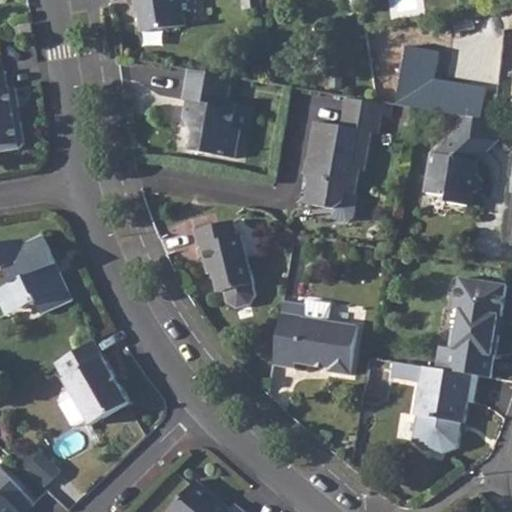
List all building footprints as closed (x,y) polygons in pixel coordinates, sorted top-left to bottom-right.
[(184,0),(139,0),(145,30),(187,23),(184,0)] [(263,0),(247,0),(248,9),(265,5),(263,0)] [(32,23),(21,25),(23,40),(34,39),(32,23)] [(13,108),(19,108),(16,87),(7,89),(5,70),(0,70),(0,151),(18,149),(24,143),(21,122),(15,123),(13,108)] [(232,76),(190,70),(186,101),(189,102),(186,119),(196,134),(193,152),(237,158),(241,131),(234,130),(237,110),(227,108),(232,76)] [(402,74),(398,104),(413,106),(461,114),(473,116),(483,117),(489,89),(402,74)] [(379,100),(348,95),(342,127),(317,122),(309,164),(315,165),(310,195),(314,205),(336,208),(344,202),(345,195),(356,196),(359,172),(365,173),(372,131),(379,132),(381,116),(384,101),(379,100)] [(384,101),(381,116),(392,118),(395,103),(384,101)] [(461,114),(451,124),(458,131),(473,116),(461,114)] [(473,116),(458,131),(436,150),(429,191),(451,195),(450,202),(472,205),(474,193),(483,188),(485,177),(479,170),(480,156),(501,138),(483,117),(473,116)] [(202,246),(208,266),(213,264),(215,272),(220,293),(226,291),(229,303),(239,308),(252,305),(258,294),(255,283),(256,283),(243,233),(239,234),(234,218),(194,229),(199,246),(202,246)] [(0,269),(5,268),(13,285),(24,309),(37,303),(42,314),(72,300),(42,236),(25,244),(22,240),(0,243),(0,269)] [(213,264),(208,266),(205,266),(207,274),(215,272),(213,264)] [(447,372),(479,377),(491,379),(499,337),(496,336),(499,317),(502,318),(507,287),(460,279),(455,310),(461,311),(457,331),(453,330),(450,349),(447,372)] [(0,320),(24,309),(13,285),(0,291),(0,320)] [(307,304),(286,300),(275,364),(296,368),(297,362),(330,367),(329,371),(352,375),(360,326),(330,321),(332,304),(307,299),(307,304)] [(93,342),(56,363),(93,424),(130,402),(93,342)] [(447,372),(450,349),(440,348),(436,370),(447,372)] [(414,366),(395,363),(392,378),(411,381),(414,366)] [(414,366),(411,381),(421,383),(424,368),(414,366)] [(436,370),(424,368),(421,383),(415,416),(418,416),(414,441),(425,451),(444,454),(458,449),(461,433),(458,432),(460,424),(465,425),(468,405),(474,406),(479,377),(447,372),(436,370)] [(42,453),(31,470),(54,484),(65,467),(42,453)] [(0,511),(22,511),(33,501),(0,464),(0,511)] [(196,480),(165,511),(243,511),(235,504),(230,510),(196,480)]
